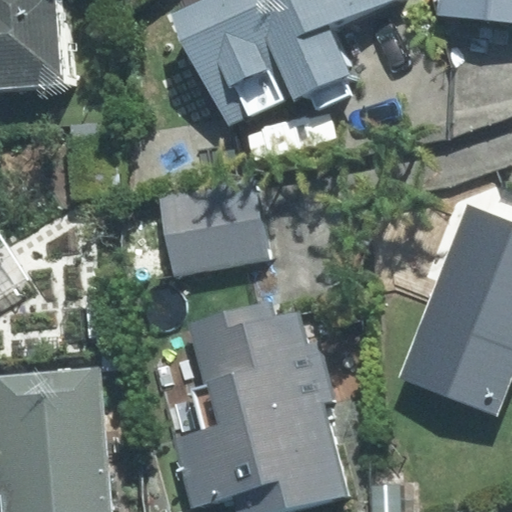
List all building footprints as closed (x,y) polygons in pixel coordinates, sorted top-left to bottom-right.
[(0,0),(0,91),(87,92),(87,0),(0,0)] [(387,65),(368,18),(413,0),(219,0),(196,10),(241,123),(387,65)] [(511,0),(460,0),(460,12),(511,17),(511,0)] [(171,191),(182,271),(284,257),(273,177),(171,191)] [(511,217),(471,205),(416,381),(511,411),(511,217)] [(0,301),(45,274),(0,212),(0,301)] [(208,511),(211,511),(257,499),(260,511),(304,511),(370,493),(317,306),(210,336),(236,426),(188,439),(208,511)] [(129,511),(116,364),(0,375),(0,441),(6,511),(129,511)]
